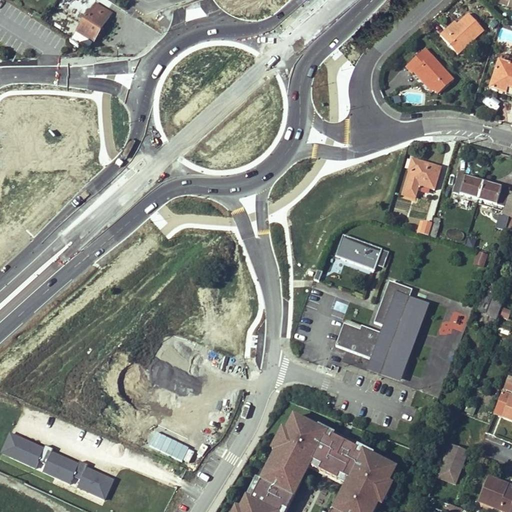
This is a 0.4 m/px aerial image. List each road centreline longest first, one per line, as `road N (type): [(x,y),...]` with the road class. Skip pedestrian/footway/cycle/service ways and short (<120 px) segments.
road 1 (residential): [(199,511),(257,413),(274,366),(270,281),(247,184)]
road 2 (primary): [(0,337),(184,182)]
road 3 (primary): [(140,132),(0,275)]
road 4 (residential): [(433,0),(368,61),(361,115),(372,135)]
road 5 (residential): [(372,135),(429,123),(511,139)]
road 6 (residential): [(0,71),(141,79)]
road 7 (primary): [(242,29),(212,26),(172,39),(141,79)]
